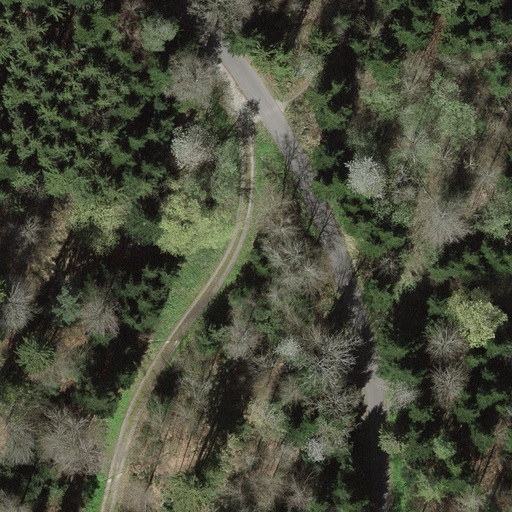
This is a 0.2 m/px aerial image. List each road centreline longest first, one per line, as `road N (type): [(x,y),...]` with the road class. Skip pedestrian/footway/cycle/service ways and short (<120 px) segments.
road 1 (unclassified): [(188,0),(302,171),(327,228),(377,386),(384,511)]
road 2 (track): [(263,113),(234,252),(141,388),(106,511)]
